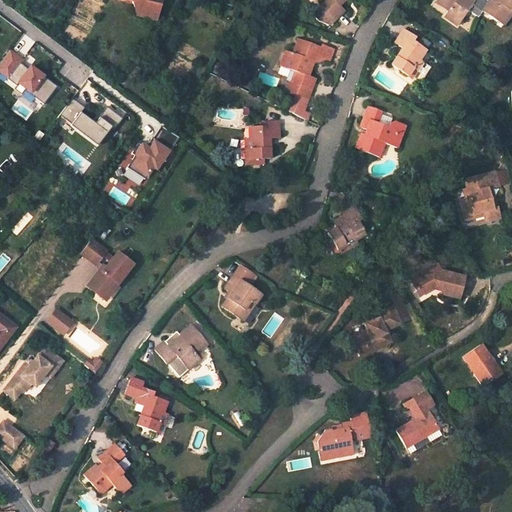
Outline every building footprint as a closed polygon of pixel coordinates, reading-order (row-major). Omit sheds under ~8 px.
[(151,16),(156,0),(131,0),(132,5),(141,4),(143,12),(151,16)] [(330,0),(325,6),(316,15),(322,21),(333,25),(338,19),(348,9),(342,3),(345,0),(330,0)] [(437,0),(437,2),(449,10),(445,16),(459,24),(469,10),(480,17),(483,12),(490,1),(488,0),(487,0),(474,0),(473,0),(437,0)] [(511,0),(497,0),(497,2),(494,0),(490,0),(490,1),(483,12),(504,25),(511,13),(511,0)] [(132,9),(143,12),(141,4),(132,5),(132,9)] [(424,50),(413,42),(416,37),(405,29),(395,43),(402,48),(390,65),(406,76),(410,69),(414,72),(421,63),(417,60),(424,50)] [(310,64),(312,58),(317,60),(322,46),(298,37),(293,51),(287,49),(281,64),(298,70),(294,83),(311,89),(316,76),(309,73),(312,65),(310,64)] [(23,60),(10,50),(0,63),(0,73),(6,78),(18,62),(20,64),(23,60)] [(27,69),(20,64),(18,62),(6,78),(15,85),(16,84),(27,69)] [(29,66),(27,69),(16,84),(29,94),(43,77),(29,66)] [(410,79),(414,72),(410,69),(406,76),(410,79)] [(56,87),(43,77),(29,94),(42,104),(56,87)] [(286,90),(308,99),(311,89),(294,83),(289,81),(286,90)] [(83,107),(71,99),(58,116),(70,124),(79,112),(83,107)] [(357,148),(380,158),(386,144),(398,148),(403,136),(406,126),(395,122),(393,123),(391,127),(380,122),(384,111),(371,105),(363,126),(372,130),(370,136),(363,133),(357,148)] [(106,107),(98,118),(110,127),(114,130),(122,119),(106,107)] [(94,123),(79,112),(70,124),(69,126),(96,146),(110,127),(98,118),(94,123)] [(280,121),(267,121),(267,126),(252,126),(252,140),(248,139),(248,151),(252,151),(252,159),(272,159),(271,138),(280,138),(280,121)] [(161,127),(152,141),(169,151),(163,160),(165,162),(172,152),(169,150),(177,138),(161,127)] [(169,151),(152,141),(148,147),(140,142),(131,156),(133,158),(131,162),(128,166),(145,177),(146,178),(152,170),(155,172),(163,160),(169,151)] [(128,166),(131,162),(130,161),(125,168),(143,180),(145,177),(128,166)] [(490,207),(488,199),(493,198),(490,190),(497,188),(494,174),(463,182),(466,191),(468,200),(465,201),(458,202),(462,215),(472,212),(474,220),(483,217),(485,223),(498,220),(495,206),(490,207)] [(337,229),(328,236),(339,251),(345,246),(348,249),(357,242),(355,239),(365,231),(356,219),(360,216),(352,205),(338,216),(339,217),(344,223),(337,229)] [(464,223),(474,220),(472,212),(462,215),(464,223)] [(344,223),(339,217),(332,223),(337,229),(344,223)] [(91,239),(80,254),(95,265),(100,260),(107,265),(102,271),(99,269),(97,272),(87,284),(97,291),(100,287),(107,292),(114,283),(117,285),(133,265),(117,252),(112,258),(105,252),(106,251),(91,239)] [(342,254),(348,249),(345,246),(339,251),(342,254)] [(95,265),(80,254),(77,256),(97,272),(99,269),(102,271),(107,265),(100,260),(95,265)] [(438,282),(444,291),(448,292),(448,291),(459,294),(462,284),(460,284),(461,273),(440,268),(438,264),(432,267),(431,271),(413,281),(419,292),(438,282)] [(254,277),(241,267),(224,289),(230,294),(220,308),(237,320),(243,312),(248,316),(261,297),(246,287),(254,277)] [(432,267),(411,278),(413,281),(431,271),(432,267)] [(105,301),(117,285),(114,283),(107,292),(100,287),(97,291),(87,284),(85,286),(105,301)] [(377,316),(364,323),(367,328),(352,335),(357,346),(364,342),(368,351),(390,340),(385,329),(398,322),(390,305),(375,312),(377,316)] [(55,309),(46,321),(60,332),(70,320),(55,309)] [(243,312),(237,320),(242,324),(248,316),(243,312)] [(0,346),(11,331),(0,322),(0,346)] [(175,342),(168,348),(163,343),(153,352),(165,366),(166,365),(177,377),(186,369),(188,371),(199,360),(195,355),(206,345),(189,327),(179,336),(182,340),(177,345),(175,342)] [(493,357),(481,341),(464,354),(485,383),(501,373),(499,370),(490,358),(493,357)] [(368,351),(364,342),(357,346),(361,354),(368,351)] [(3,390),(9,395),(17,384),(22,388),(25,391),(30,384),(34,387),(45,374),(50,366),(55,371),(62,361),(44,347),(32,362),(28,359),(3,390)] [(503,367),(495,355),(493,357),(490,358),(499,370),(503,367)] [(93,373),(100,363),(96,359),(90,365),(86,362),(84,365),(93,373)] [(50,377),(55,371),(50,366),(45,374),(50,377)] [(135,400),(140,389),(142,385),(129,379),(122,394),(135,400)] [(17,384),(9,395),(14,399),(22,388),(17,384)] [(158,417),(163,405),(151,399),(153,394),(140,389),(135,400),(133,405),(141,408),(133,426),(150,434),(153,427),(158,428),(162,419),(158,417)] [(408,446),(440,426),(420,393),(405,401),(409,408),(412,406),(418,416),(420,420),(417,422),(415,418),(397,428),(408,446)] [(336,426),(330,428),(330,429),(324,430),(319,437),(322,449),(334,447),(335,457),(353,453),(349,437),(354,436),(353,430),(368,427),(365,411),(350,414),(351,420),(340,422),(341,428),(337,429),(336,426)] [(3,421),(0,425),(0,438),(8,444),(17,432),(3,421)] [(23,437),(17,432),(8,444),(14,449),(23,437)] [(47,451),(54,442),(49,438),(42,448),(47,451)] [(123,474),(114,465),(124,456),(115,446),(98,461),(105,469),(100,473),(95,467),(82,478),(99,497),(110,486),(120,497),(130,487),(121,477),(123,474)] [(335,457),(334,447),(322,449),(318,450),(319,459),(335,457)]
